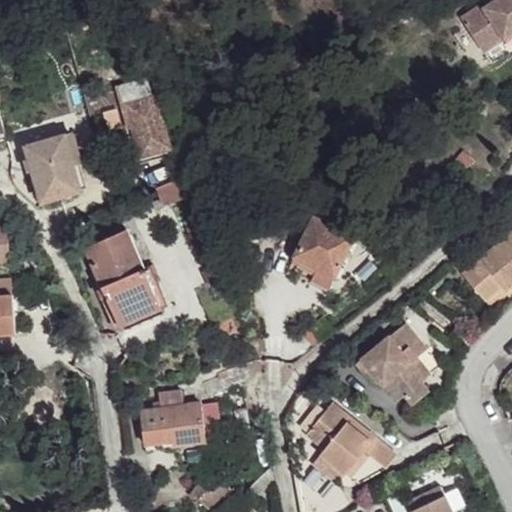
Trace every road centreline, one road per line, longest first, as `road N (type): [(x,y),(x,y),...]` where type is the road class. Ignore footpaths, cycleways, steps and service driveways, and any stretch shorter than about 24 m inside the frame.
road 1 (residential): [(511,177),(414,281),(297,372),(272,420),(290,511)]
road 2 (residential): [(136,511),(81,264),(35,195),(0,186)]
road 3 (residential): [(511,330),(484,361),(477,386),(478,411),(511,486)]
